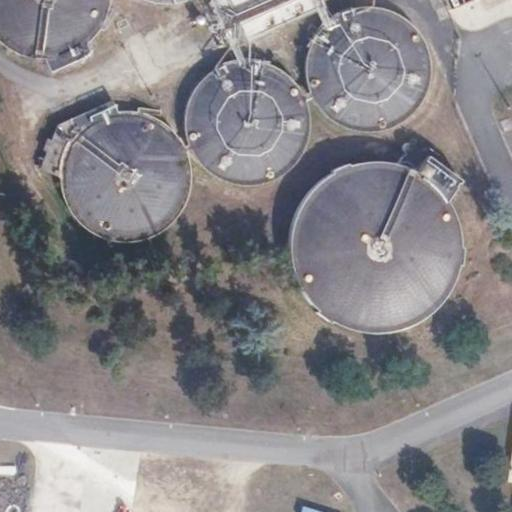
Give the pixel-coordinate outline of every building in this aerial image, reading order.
[(0,0),(0,40),(1,42),(19,51),(39,55),(58,52),(76,43),(90,29),(99,11),(101,0),(0,0)] [(204,0),(222,39),(311,2),(309,0),(441,0),(444,6),(455,0),(204,0)] [(303,36),(297,54),(297,74),(303,93),(315,109),(330,120),(349,126),(369,127),(388,121),(404,109),(415,93),(421,74),(421,55),(415,36),(404,20),(388,8),(369,2),(350,2),(331,8),(315,20),(303,36)] [(182,92),(176,111),(177,131),(184,149),(197,165),(213,176),(232,181),(252,180),(270,173),(286,161),(297,144),(302,125),(301,106),(294,87),(282,72),(265,61),(246,56),(226,56),(208,63),(193,76),(182,92)] [(60,150),(56,169),(58,189),(66,207),(80,221),(97,231),(116,234),(136,232),(154,224),(168,211),(178,194),(182,174),(179,155),(171,137),(158,122),(141,113),(121,109),(102,111),(84,119),(69,133),(60,150)] [(311,173),(290,191),(276,215),(271,241),(273,269),(284,294),(302,314),(326,328),(353,334),(380,331),(405,321),(426,302),(440,279),(445,252),(443,225),(432,200),(428,195),(445,174),(396,141),(381,163),(363,159),(336,162),(311,173)]
